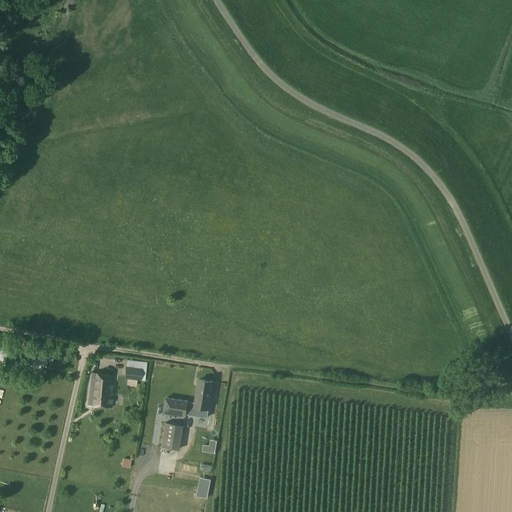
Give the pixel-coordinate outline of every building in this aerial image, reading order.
[(33,366),(34,355),(16,352),(15,363),(33,366)] [(142,368),(125,366),(124,378),(141,381),(142,368)] [(91,373),(88,405),(111,408),(112,393),(111,393),(113,375),(91,373)] [(178,400),(176,413),(196,416),(198,407),(209,409),(213,382),(198,380),(195,402),(178,400)] [(182,425),(165,422),(162,447),(178,449),(182,425)] [(123,458),(122,466),(130,468),(131,460),(123,458)] [(201,491),(208,492),(211,479),(203,478),(201,491)]
